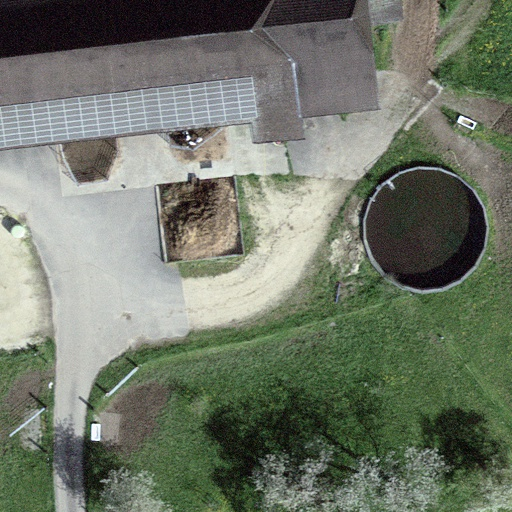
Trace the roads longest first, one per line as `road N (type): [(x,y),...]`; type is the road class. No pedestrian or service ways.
road 1 (track): [(486,0),(479,22),(329,156),(24,213)]
road 2 (residential): [(71,349),(67,511)]
